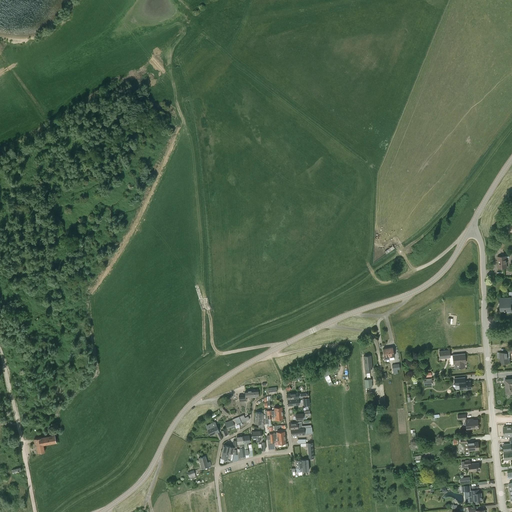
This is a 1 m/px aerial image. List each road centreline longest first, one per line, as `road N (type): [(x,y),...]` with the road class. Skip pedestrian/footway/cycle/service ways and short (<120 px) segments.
road 1 (unclassified): [(104,511),(144,476),(182,412),(216,383),(301,336),(430,283),(470,228)]
road 2 (residential): [(504,511),(484,309)]
road 3 (unknown): [(0,351),(35,511)]
road 4 (residential): [(216,471),(290,450),(281,389)]
road 5 (track): [(468,233),(437,259),(389,281),(378,281),(368,266)]
